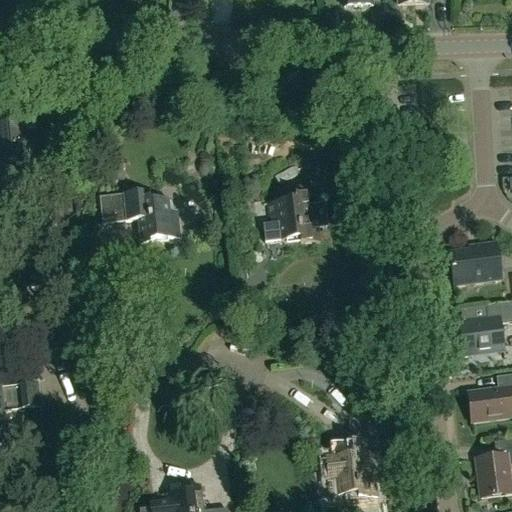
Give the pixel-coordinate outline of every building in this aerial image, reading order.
[(342,0),(343,8),(372,7),(371,0),(342,0)] [(52,170),(52,169),(70,167),(66,135),(48,138),(48,137),(28,139),(26,124),(0,127),(0,167),(17,166),(19,183),(38,181),(37,172),(52,170)] [(124,183),(122,165),(105,167),(107,185),(124,183)] [(83,169),(81,181),(89,182),(91,170),(83,169)] [(56,192),(57,222),(73,221),(72,192),(56,192)] [(137,223),(140,244),(180,240),(177,214),(169,215),(168,201),(149,204),(149,195),(115,199),(99,200),(102,227),(137,223)] [(264,246),(299,242),(300,246),(319,244),(318,231),(327,229),(324,205),(315,207),(314,196),(294,199),(295,203),(267,207),(269,228),(262,228),(264,246)] [(449,256),(455,298),(456,298),(455,287),(500,281),(495,246),(474,249),(475,253),(449,256)] [(255,283),(277,280),(276,267),(253,270),(255,283)] [(462,358),(503,353),(500,327),(511,325),(511,304),(485,308),(487,322),(458,326),(462,358)] [(497,391),(467,395),(472,436),(473,435),(472,425),(511,420),(511,411),(510,394),(511,393),(511,377),(496,379),(497,391)] [(0,389),(0,445),(5,439),(2,414),(40,409),(37,386),(0,390),(0,389)] [(78,455),(84,432),(71,429),(73,422),(59,419),(53,443),(66,446),(64,452),(78,455)] [(495,458),(475,461),(481,501),(511,496),(511,495),(511,496),(507,468),(511,467),(511,441),(493,444),(495,458)] [(357,501),(377,499),(375,477),(370,477),(369,467),(374,467),(372,451),(352,453),(352,458),(325,461),(327,483),(335,482),(337,498),(357,496),(357,501)] [(201,511),(199,492),(164,496),(164,503),(150,504),(151,511),(201,511)]
